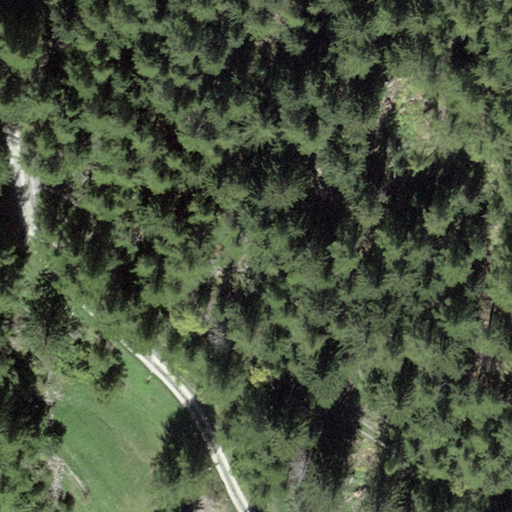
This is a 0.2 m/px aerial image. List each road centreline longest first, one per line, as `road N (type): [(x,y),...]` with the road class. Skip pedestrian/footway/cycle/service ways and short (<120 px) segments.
road 1 (track): [(0,84),(32,236),(65,281),(188,397),(246,511)]
road 2 (track): [(511,482),(280,384),(188,397)]
